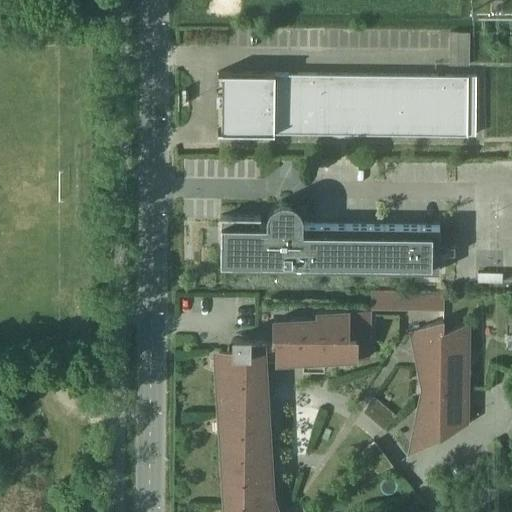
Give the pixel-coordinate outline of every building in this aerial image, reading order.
[(469,65),(470,31),(450,31),(449,64),(469,65)] [(218,129),(218,131),(476,134),(476,74),(218,71),(218,74),(222,74),(222,95),(218,95),(218,107),(222,107),(222,129),(218,129)] [(260,217),(260,216),(221,216),(221,262),(232,262),(232,268),(439,271),(440,226),(302,224),(287,224),(284,218),(274,224),(260,224),(260,217)] [(371,308),(444,309),(445,291),(372,290),(371,308)] [(235,337),(234,350),(219,350),(218,415),(223,415),(222,479),(227,479),(226,511),(276,511),(272,511),(272,471),(267,471),(268,408),(263,408),(264,360),(303,360),(303,370),(325,370),(325,357),(371,358),(371,309),(348,310),(348,312),(318,312),(317,320),(274,320),(274,341),(249,340),(249,337),(235,337)] [(412,342),(443,331),(443,320),(410,331),(410,332),(411,332),(412,342)] [(469,322),(443,331),(412,342),(433,441),(467,422),(469,322)] [(364,410),(384,427),(397,414),(374,396),(364,410)] [(394,464),(375,439),(362,451),(378,472),(394,464)]
